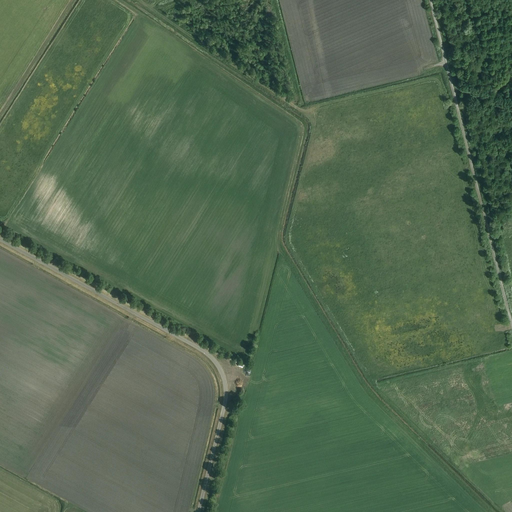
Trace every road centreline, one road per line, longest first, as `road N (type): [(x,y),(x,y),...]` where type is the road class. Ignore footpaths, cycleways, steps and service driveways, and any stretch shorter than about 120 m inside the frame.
road 1 (unclassified): [(198,511),(225,401),(213,360),(0,239)]
road 2 (unclassified): [(511,327),(430,0)]
